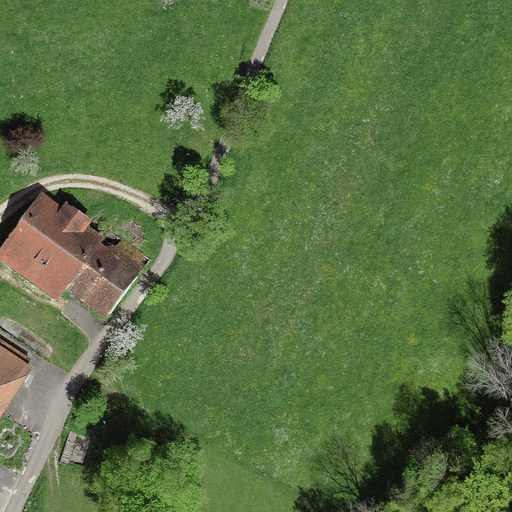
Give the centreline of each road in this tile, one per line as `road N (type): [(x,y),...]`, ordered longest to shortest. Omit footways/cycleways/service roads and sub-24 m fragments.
road 1 (track): [(16,511),(49,430),(192,211),(279,0)]
road 2 (track): [(178,232),(158,209),(85,180),(43,187),(0,215)]
